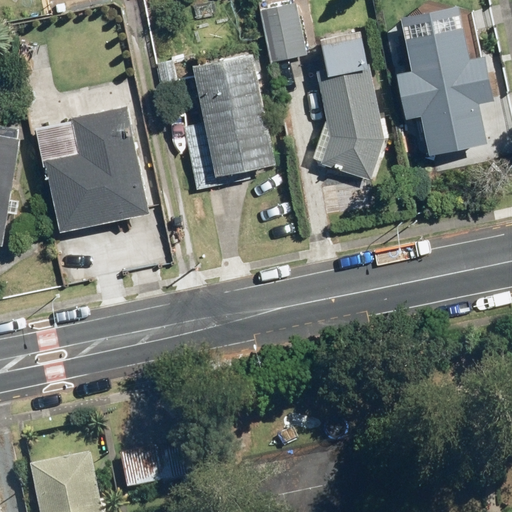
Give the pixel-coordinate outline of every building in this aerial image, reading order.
[(305,57),(294,5),(258,12),(268,64),(305,57)] [(453,11),(395,23),(406,77),(391,80),(400,124),(415,121),(423,160),(482,148),(474,109),(489,106),(480,62),(464,65),(453,11)] [(321,74),(314,76),(327,140),(318,167),(368,183),(381,143),(366,67),(361,68),(355,37),(315,45),(321,74)] [(248,59),(188,71),(199,126),(183,129),(195,191),(250,181),(249,174),(270,170),(248,59)] [(86,116),(49,124),(58,163),(60,163),(74,229),(163,210),(140,102),(85,114),(86,116)] [(0,242),(7,243),(23,136),(0,132),(0,242)] [(165,449),(116,457),(122,492),(171,484),(165,449)] [(101,511),(99,499),(90,457),(26,470),(34,511),(101,511)]
